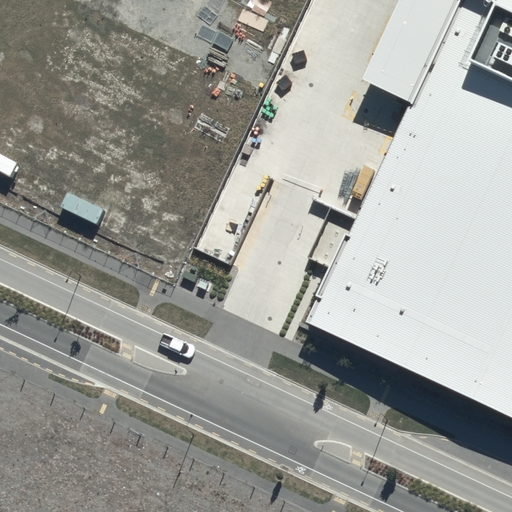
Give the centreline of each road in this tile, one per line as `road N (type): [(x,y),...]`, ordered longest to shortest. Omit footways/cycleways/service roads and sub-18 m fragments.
road 1 (residential): [(0,270),(511,508)]
road 2 (residential): [(420,511),(0,318)]
